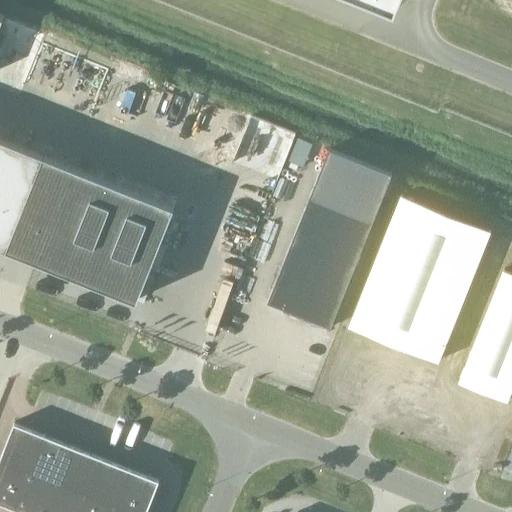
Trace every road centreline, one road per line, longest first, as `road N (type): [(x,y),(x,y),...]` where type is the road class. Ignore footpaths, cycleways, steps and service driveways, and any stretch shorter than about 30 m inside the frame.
road 1 (unclassified): [(0,324),(251,423)]
road 2 (unclassified): [(251,423),(472,511)]
